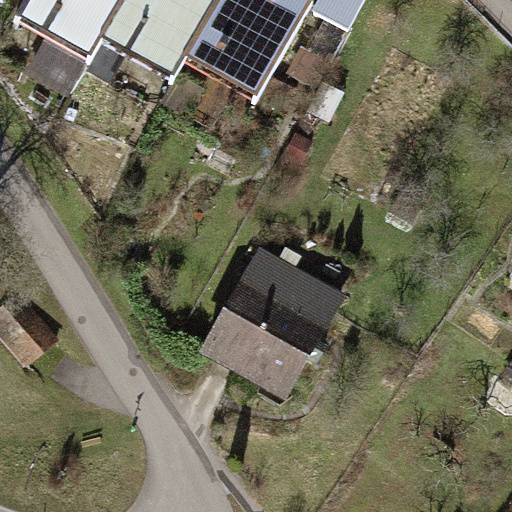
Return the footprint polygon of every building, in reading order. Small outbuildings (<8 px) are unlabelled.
[(36,0),(26,19),(95,57),(104,42),(179,83),(188,65),(259,104),(313,6),(302,0),(36,0)] [(354,34),(369,0),(329,0),(321,19),(354,34)] [(115,86),(147,103),(161,77),(129,60),(115,86)] [(266,268),(213,359),(283,400),(336,309),(266,268)] [(58,340),(28,301),(0,321),(0,329),(27,364),(58,340)]
